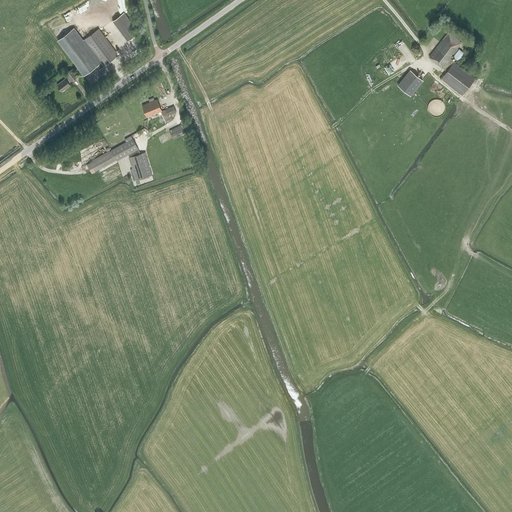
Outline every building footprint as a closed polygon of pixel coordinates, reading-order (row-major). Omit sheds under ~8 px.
[(113,21),(128,41),(136,35),(130,27),(133,24),(124,12),(113,21)] [(102,67),(119,55),(99,29),(83,40),(74,28),(57,40),(83,76),(97,66),(99,70),(102,67)] [(429,57),(433,60),(447,72),(441,79),(462,95),(475,79),(456,64),(456,63),(455,62),(451,58),(458,49),(457,48),(461,43),(448,32),(429,57)] [(460,61),(465,54),(459,49),(453,56),(460,61)] [(115,70),(121,78),(129,72),(122,64),(115,70)] [(57,85),(62,92),(71,85),(69,83),(78,76),(72,69),(66,73),(68,77),(66,79),(66,78),(57,85)] [(398,86),(410,95),(423,80),(411,70),(398,86)] [(158,82),(161,90),(164,96),(168,94),(162,81),(158,82)] [(142,105),(147,117),(152,115),(154,121),(176,112),(174,106),(162,111),(157,99),(142,105)] [(437,99),(436,99),(435,99),(434,100),(433,100),(432,100),(431,101),(430,102),(429,103),(429,104),(428,105),(428,106),(428,107),(428,108),(428,109),(428,110),(428,111),(428,112),(429,113),(429,114),(430,114),(431,115),(432,116),(433,116),(434,117),(435,117),(436,117),(437,117),(438,117),(439,117),(440,116),(441,116),(441,115),(442,115),(443,114),(444,113),(444,112),(445,111),(445,110),(445,109),(445,108),(445,107),(445,106),(445,105),(444,104),(443,103),(443,102),(442,101),(441,101),(440,100),(439,100),(438,99),(437,99)] [(173,139),(185,134),(181,125),(169,131),(173,139)] [(152,175),(145,152),(141,153),(131,136),(125,139),(126,142),(111,150),(112,151),(110,152),(110,151),(89,162),(90,163),(87,165),(92,174),(98,170),(100,173),(118,162),(117,161),(128,155),(128,158),(132,169),(130,169),(134,181),(152,175)]
